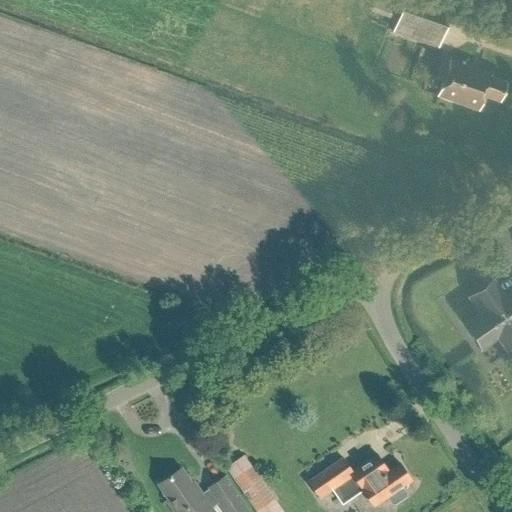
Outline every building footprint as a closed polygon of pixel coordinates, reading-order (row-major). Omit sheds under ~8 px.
[(369,12),(388,18),(394,0),(371,0),(369,7),(371,7),(369,12)] [(448,17),(403,1),(392,31),(437,48),(448,17)] [(498,100),(504,83),(488,77),(489,75),(449,61),(437,95),(477,109),(482,95),(498,100)] [(484,293),(472,302),(480,314),(464,325),(480,348),(497,336),(505,348),(511,342),(511,291),(503,297),(495,286),(494,287),(498,292),(488,299),(484,293)] [(343,457),(309,480),(321,497),(333,489),(343,503),(363,489),(374,505),(387,496),(391,503),(394,503),(405,496),(406,493),(402,486),(411,480),(400,463),(388,471),(377,454),(352,471),(343,457)] [(225,467),(257,511),(261,511),(275,503),(242,456),(225,467)] [(246,511),(249,511),(225,476),(208,488),(211,492),(205,497),(194,481),(192,482),(181,466),(156,484),(166,498),(164,500),(171,511),(212,511),(210,508),(218,503),(224,511),(246,511)]
